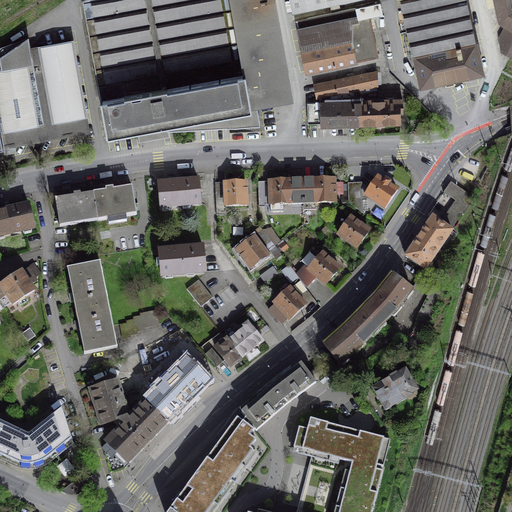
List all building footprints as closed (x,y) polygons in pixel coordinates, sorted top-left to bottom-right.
[(251,109),(251,105),(256,104),(256,105),(257,105),(257,104),(264,103),(264,104),(266,103),(265,103),(277,101),(278,101),(278,100),(284,99),(285,100),(286,100),(286,99),(292,98),(274,0),(83,0),(107,139),(137,134),(139,142),(169,136),(168,131),(260,126),(257,108),(251,109)] [(421,86),(483,73),(466,0),(290,0),(293,12),(348,0),(399,0),(412,56),(414,55),(421,86)] [(511,0),(494,0),(500,21),(505,25),(500,36),(501,52),(510,56),(511,53),(511,0)] [(380,2),(356,7),(358,18),(369,16),(382,13),(380,2)] [(306,72),(377,55),(369,16),(358,18),(356,7),(295,20),(306,72)] [(0,146),(88,130),(71,41),(29,48),(27,37),(0,46),(0,55),(2,68),(0,68),(0,146)] [(315,92),(317,98),(320,98),(320,102),(354,101),(352,90),(378,85),(377,71),(314,84),(315,92)] [(402,99),(378,100),(379,123),(400,122),(399,112),(403,112),(402,108),(402,99)] [(378,100),(354,101),(320,102),(319,102),(319,101),(315,101),(315,102),(307,102),(308,123),(352,122),(356,124),(356,123),(359,123),(379,123),(378,100)] [(383,181),(377,177),(365,195),(385,208),(396,190),(388,185),(390,182),(385,178),(383,181)] [(334,179),(303,180),(304,204),(335,203),(334,195),(342,194),(342,184),(334,184),(334,179)] [(198,180),(158,184),(160,208),(200,204),(198,180)] [(303,180),(258,181),(259,207),(265,207),(265,205),(271,205),(271,212),(283,212),(283,205),(304,204),(303,180)] [(246,182),(225,183),(225,184),(216,184),(217,207),(246,205),(246,195),(248,195),(247,189),(246,189),(246,182)] [(451,182),(444,191),(457,200),(443,221),(453,229),(474,198),(451,182)] [(362,185),(348,186),(348,203),(363,213),(362,185)] [(105,191),(93,193),(98,221),(136,214),(132,186),(113,189),(112,187),(105,188),(105,191)] [(73,196),(55,199),(60,227),(98,221),(93,193),(80,195),(80,193),(76,193),(73,194),(73,196)] [(0,235),(34,228),(29,205),(12,209),(11,208),(8,208),(5,209),(5,210),(0,211),(0,235)] [(357,248),(369,231),(361,225),(362,224),(357,220),(356,222),(350,217),(338,234),(357,248)] [(452,231),(432,218),(405,256),(425,270),(452,231)] [(271,229),(262,230),(274,245),(279,241),(271,229)] [(268,256),(254,237),(237,250),(241,255),(240,256),(244,262),(245,261),(251,268),(268,256)] [(288,247),(284,242),(279,246),(283,251),(288,247)] [(203,247),(159,250),(161,276),(205,272),(203,247)] [(327,258),(322,253),(308,269),(326,284),(340,268),(332,262),(333,261),(329,257),(327,258)] [(99,262),(67,268),(76,311),(108,305),(99,262)] [(1,287),(0,287),(0,300),(4,307),(11,302),(13,305),(18,301),(21,305),(27,301),(24,297),(34,290),(30,285),(37,280),(35,278),(41,274),(34,264),(22,272),(21,272),(0,286),(1,287)] [(278,273),(273,267),(260,276),(265,283),(278,273)] [(374,298),(360,312),(377,329),(396,309),(411,290),(392,276),(379,292),(377,295),(374,298)] [(205,288),(198,280),(187,289),(201,307),(212,297),(205,288)] [(445,294),(432,286),(415,319),(417,320),(413,326),(415,327),(412,333),(404,339),(406,343),(404,344),(414,363),(419,361),(430,322),(445,294)] [(294,293),(289,288),(279,298),(278,297),(274,302),(276,304),(269,310),(282,323),(288,317),(290,319),(305,305),(298,298),(300,297),(295,292),(294,293)] [(108,305),(76,311),(85,354),(117,347),(108,305)] [(134,319),(126,321),(127,323),(120,325),(122,339),(130,338),(130,335),(137,334),(136,332),(144,330),(144,328),(158,325),(155,311),(140,314),(141,316),(133,317),(134,319)] [(377,329),(360,312),(345,327),(340,332),(325,345),(340,364),(358,348),(377,329)] [(244,328),(229,341),(242,357),(244,355),(249,361),(260,352),(255,347),(263,340),(255,331),(248,322),(242,326),(244,328)] [(229,341),(226,338),(215,346),(217,349),(217,350),(230,366),(239,359),(242,357),(229,341)] [(219,357),(211,349),(205,354),(216,367),(222,362),(218,357),(219,357)] [(164,384),(147,402),(166,421),(180,407),(181,408),(194,394),(193,393),(207,379),(187,360),(170,378),(168,376),(165,379),(162,382),(164,384)] [(301,364),(271,387),(285,405),(298,395),(304,391),(316,383),(301,364)] [(380,385),(374,388),(380,399),(379,399),(385,410),(411,395),(411,394),(418,390),(406,369),(396,375),(396,374),(388,378),(389,379),(380,384),(380,385)] [(116,381),(91,389),(102,424),(115,421),(127,417),(128,416),(123,403),(124,402),(121,395),(120,395),(116,381)] [(272,416),(285,405),(271,387),(241,412),(246,417),(255,428),(256,430),(272,416)] [(166,421),(147,402),(129,419),(127,417),(115,421),(118,424),(122,427),(106,442),(126,461),(140,448),(141,449),(155,435),(153,434),(166,421)] [(23,432),(19,442),(16,440),(8,458),(21,464),(21,467),(30,468),(30,464),(34,464),(36,468),(44,464),(42,461),(47,458),(56,451),(58,454),(65,448),(63,445),(72,438),(62,408),(29,434),(23,432)] [(207,511),(253,450),(250,448),(256,440),(250,436),(255,428),(246,417),(243,422),(237,418),(167,511),(207,511)] [(376,469),(384,438),(310,419),(307,429),(299,427),(294,447),(308,451),(352,462),(339,511),(372,511),(383,471),(376,469)] [(0,454),(8,458),(16,440),(19,442),(23,432),(0,420),(0,454)] [(92,474),(91,469),(62,492),(65,493),(66,493),(67,492),(65,490),(73,483),(78,489),(79,489),(80,490),(82,490),(83,489),(84,488),(84,487),(84,485),(84,484),(83,482),(92,475),(92,474)]
